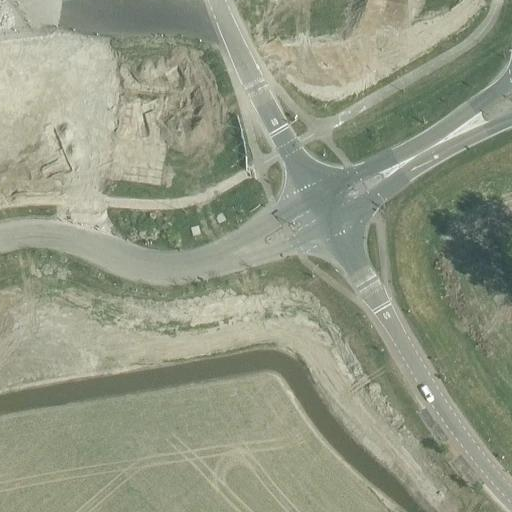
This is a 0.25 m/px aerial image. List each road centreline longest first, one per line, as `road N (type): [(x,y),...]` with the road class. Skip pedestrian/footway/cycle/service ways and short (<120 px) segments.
road 1 (secondary): [(21,321),(301,287),(371,321),(438,403)]
road 2 (secondary): [(0,189),(304,180)]
road 3 (secondary): [(275,124),(136,122),(0,133)]
road 4 (unclassified): [(0,237),(64,236),(140,268),(233,254)]
road 5 (secondary): [(438,403),(328,223)]
road 6 (secondary): [(477,101),(275,124)]
road 7 (unclassified): [(275,124),(215,0)]
